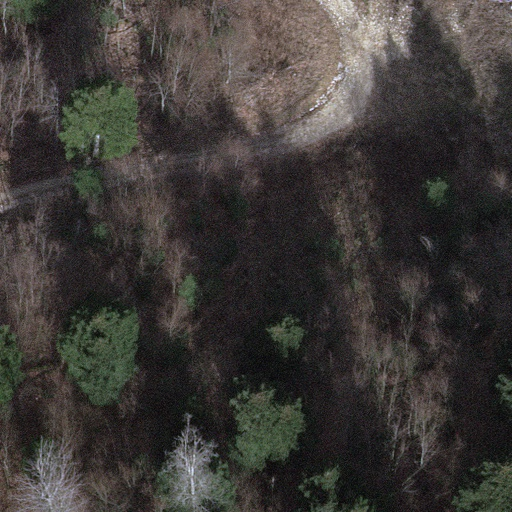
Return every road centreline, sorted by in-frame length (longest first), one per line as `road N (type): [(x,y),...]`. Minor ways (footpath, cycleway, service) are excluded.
road 1 (track): [(356,0),(408,49),(266,141),(0,214)]
road 2 (track): [(408,49),(511,118)]
